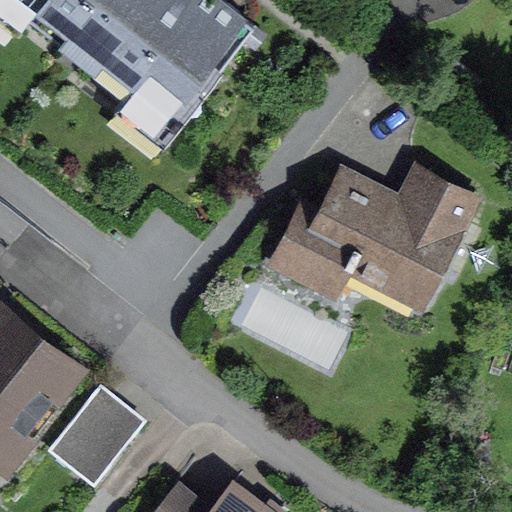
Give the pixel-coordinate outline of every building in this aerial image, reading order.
[(258,16),(237,0),(16,0),(180,120),(258,16)] [(419,301),(474,196),(422,169),(404,205),(341,172),(319,215),(301,206),(274,259),(332,288),(345,263),(419,301)] [(1,306),(0,308),(0,442),(16,422),(24,429),(75,365),(1,306)] [(53,446),(99,480),(149,412),(103,378),(53,446)] [(262,511),(230,486),(208,511),(262,511)]
